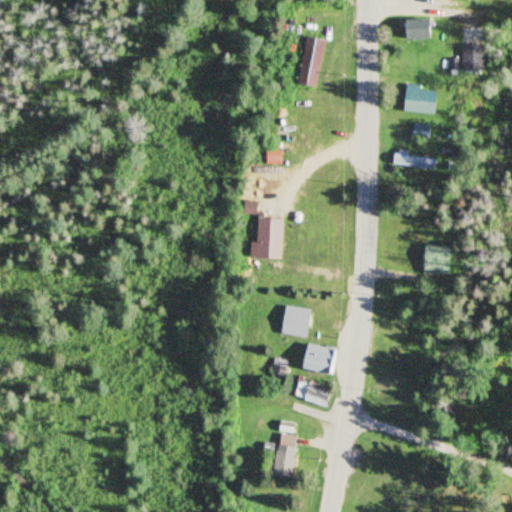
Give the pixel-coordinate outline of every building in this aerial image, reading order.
[(427,20),(428,40),(399,41),(399,21),(427,20)] [(302,37),(320,41),(311,87),(293,83),(302,37)] [(458,45),(483,45),(483,71),(458,71),(458,45)] [(433,92),(430,115),(398,112),(401,83),(417,85),(417,90),(433,92)] [(427,125),(426,139),(408,138),(408,124),(427,125)] [(434,160),(432,172),(387,165),(389,155),(393,156),(394,150),(404,151),(404,155),(434,160)] [(253,217),(266,217),(265,259),(252,258),(253,217)] [(446,247),(446,274),(419,275),(419,248),(446,247)] [(306,311),(302,338),(275,334),(279,306),(306,311)] [(333,344),(332,335),(320,336),(320,345),(333,344)] [(328,351),(322,375),(294,368),(300,344),(328,351)] [(283,361),(278,382),(264,379),(269,357),(283,361)] [(329,388),(323,408),(299,401),(305,381),(329,388)] [(275,420),(290,423),(288,434),(273,431),(275,420)] [(288,480),(266,476),(274,434),(295,437),(288,480)]
